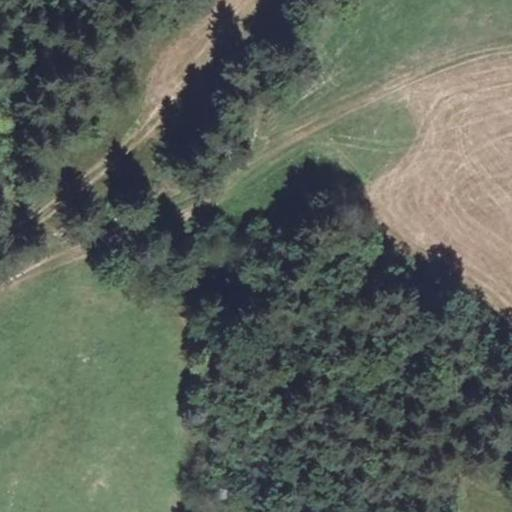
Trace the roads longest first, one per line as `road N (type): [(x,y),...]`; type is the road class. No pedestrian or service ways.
road 1 (track): [(229,168),(0,278)]
road 2 (track): [(336,0),(270,86),(229,168)]
